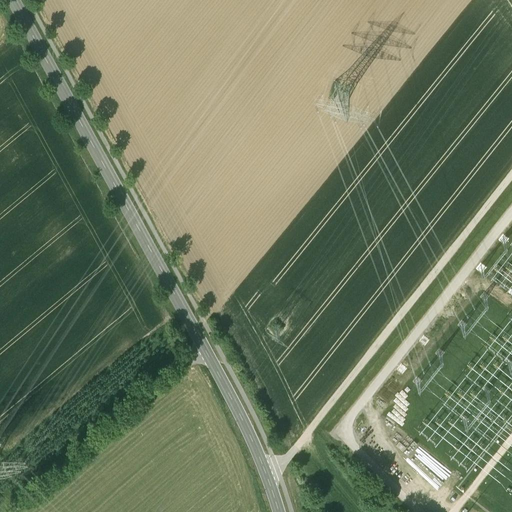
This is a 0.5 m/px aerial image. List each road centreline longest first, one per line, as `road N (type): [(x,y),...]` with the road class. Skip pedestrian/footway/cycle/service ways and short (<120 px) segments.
road 1 (tertiary): [(278,511),(256,448),(11,0)]
road 2 (track): [(265,470),(293,450),(511,177)]
road 3 (track): [(12,511),(203,348)]
